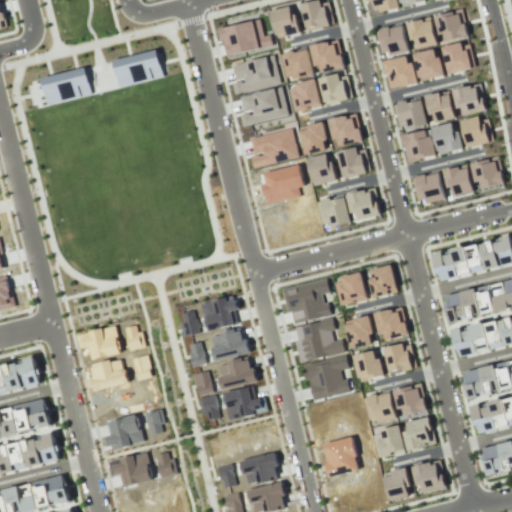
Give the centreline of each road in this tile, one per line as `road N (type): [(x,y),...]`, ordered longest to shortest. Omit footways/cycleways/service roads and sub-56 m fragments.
road 1 (residential): [(187,4),(313,511)]
road 2 (residential): [(0,114),(98,511)]
road 3 (residential): [(406,235),(473,508)]
road 4 (residential): [(254,271),(511,208)]
road 5 (residential): [(347,0),(406,235)]
